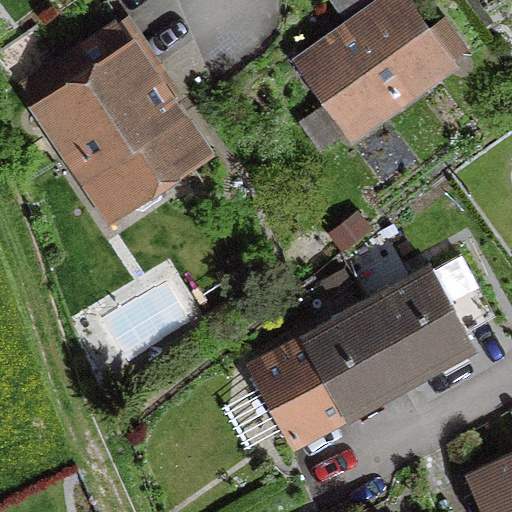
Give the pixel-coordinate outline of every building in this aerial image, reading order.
[(344,133),(446,60),(402,0),(387,0),(296,65),(344,133)] [(120,204),(138,208),(153,198),(156,180),(192,155),(157,103),(165,97),(145,68),(141,70),(111,25),(50,66),(65,89),(37,108),(70,159),(92,163),(120,204)] [(428,270),(365,305),(404,377),(467,343),(461,332),(489,317),(457,258),(429,273),(428,270)] [(287,442),(404,377),(365,305),(361,299),(339,311),(342,318),(247,371),(287,442)] [(511,511),(511,458),(467,479),(482,511),(511,511)]
